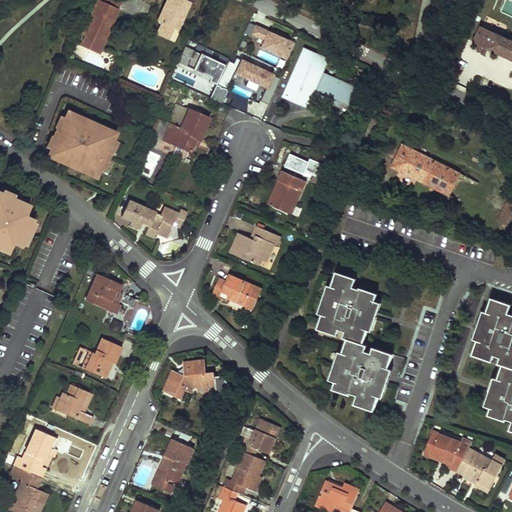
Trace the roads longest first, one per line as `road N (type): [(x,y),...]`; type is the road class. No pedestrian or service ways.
road 1 (residential): [(258,0),(511,126)]
road 2 (residential): [(179,299),(0,149)]
road 3 (residential): [(84,511),(179,299)]
road 4 (residential): [(324,427),(179,299)]
road 5 (residential): [(179,299),(247,144)]
road 6 (residential): [(454,511),(324,427)]
